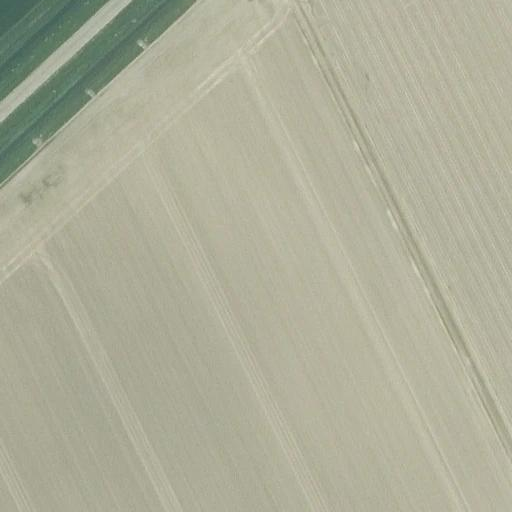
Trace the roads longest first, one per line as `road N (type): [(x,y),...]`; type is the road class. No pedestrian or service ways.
road 1 (unknown): [(511,439),(297,0)]
road 2 (unclassified): [(0,113),(122,0)]
